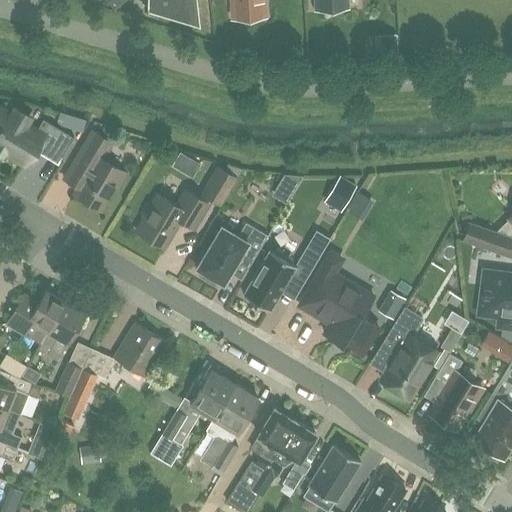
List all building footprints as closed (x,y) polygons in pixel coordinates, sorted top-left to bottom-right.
[(147,0),(147,8),(199,24),(196,0),(147,0)] [(231,0),(233,17),(264,15),(263,0),(231,0)] [(0,107),(0,148),(3,150),(3,151),(4,151),(23,163),(32,148),(37,141),(62,156),(74,136),(42,118),(36,129),(26,124),(30,117),(13,107),(10,113),(0,107)] [(112,189),(114,190),(125,172),(101,158),(111,141),(92,130),(63,178),(77,186),(73,193),(100,209),(112,189)] [(217,166),(202,193),(219,203),(235,176),(217,166)] [(355,189),(339,179),(326,199),(342,209),(355,189)] [(208,203),(184,189),(177,201),(172,203),(157,193),(135,230),(163,247),(179,219),(193,227),(208,203)] [(468,223),(463,238),(511,255),(511,254),(511,212),(508,217),(509,218),(495,232),(468,223)] [(199,269),(197,271),(200,274),(213,282),(217,283),(219,280),(222,282),(239,254),(251,261),(267,234),(245,221),(236,235),(220,225),(196,267),(199,269)] [(275,253),(269,249),(242,293),(269,309),(290,273),(303,281),(319,255),(305,247),(295,265),(290,262),(292,258),(277,248),(275,253)] [(341,258),(330,251),(299,304),(329,322),(323,332),(360,354),(377,325),(361,315),(373,295),(333,271),(341,258)] [(499,315),(497,325),(511,326),(511,273),(484,270),(478,312),(499,315)] [(24,291),(5,322),(40,343),(65,300),(45,288),(38,300),(24,291)] [(381,314),(391,320),(401,303),(391,297),(381,314)] [(57,359),(85,312),(65,300),(40,343),(37,347),(57,359)] [(377,349),(393,359),(380,379),(387,383),(386,383),(402,393),(404,391),(409,394),(408,396),(409,396),(437,351),(411,335),(422,318),(403,306),(377,349)] [(144,375),(165,341),(134,322),(112,356),(144,375)] [(457,338),(450,334),(442,348),(448,352),(457,338)] [(511,355),(511,344),(503,339),(495,353),(509,361),(511,355)] [(22,375),(30,363),(9,350),(1,362),(22,375)] [(455,371),(462,360),(449,352),(434,376),(446,384),(429,411),(457,428),(482,388),(455,371)] [(502,456),(511,439),(511,408),(501,402),(511,384),(511,357),(476,417),(484,422),(474,439),(482,444),(482,448),(484,451),(487,453),(491,453),(494,451),(502,456)] [(81,367),(68,361),(55,390),(67,396),(81,367)] [(81,367),(67,396),(61,410),(76,417),(96,374),(81,367)] [(190,403),(212,416),(213,417),(234,383),(210,368),(190,403)] [(0,381),(0,404),(7,407),(20,412),(28,393),(36,396),(41,385),(9,373),(5,384),(0,381)] [(257,397),(234,383),(213,417),(212,416),(204,429),(214,435),(218,434),(227,440),(213,463),(223,469),(237,445),(230,441),(236,431),(257,397)] [(0,440),(6,444),(17,448),(22,436),(12,432),(20,412),(7,407),(0,404),(0,440)] [(252,489),(294,420),(274,407),(257,435),(258,435),(251,446),(261,453),(255,463),(252,461),(227,502),(243,511),(246,511),(259,493),(252,489)] [(176,408),(162,433),(172,439),(186,414),(176,408)] [(298,460),(315,433),(294,420),(252,489),(259,493),(262,494),(281,464),(282,465),(292,459),(293,457),(298,460)] [(162,433),(150,452),(170,464),(182,444),(180,443),(172,439),(162,433)] [(88,460),(103,456),(100,444),(85,448),(88,460)] [(307,485),(309,486),(333,500),(335,501),(360,460),(333,444),(307,485)] [(389,511),(404,488),(383,475),(366,501),(362,498),(353,511),(389,511)] [(444,511),(424,500),(416,511),(444,511)]
